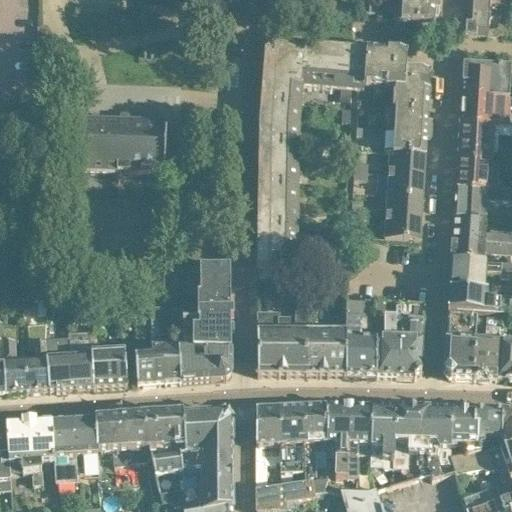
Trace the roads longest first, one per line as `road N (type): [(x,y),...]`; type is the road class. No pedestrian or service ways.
road 1 (residential): [(258,0),(241,165),(244,398)]
road 2 (residential): [(455,0),(430,398)]
road 3 (residential): [(244,398),(0,415)]
road 4 (residential): [(430,398),(244,398)]
